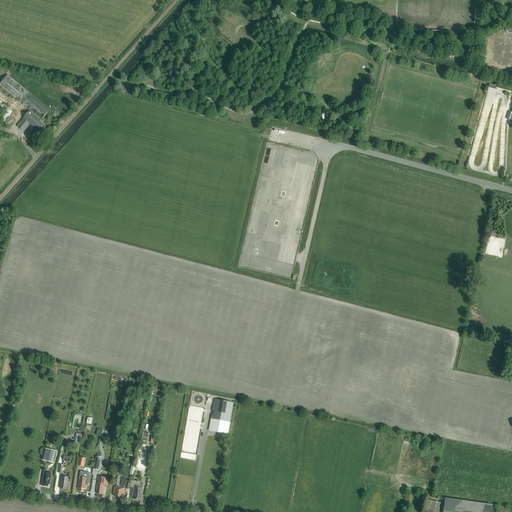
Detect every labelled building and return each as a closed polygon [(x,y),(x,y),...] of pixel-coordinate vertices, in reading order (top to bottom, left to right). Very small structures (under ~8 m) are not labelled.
[(7,75),(0,83),(0,86),(20,102),(30,111),(17,126),(24,132),(30,124),(35,128),(36,127),(40,130),(44,125),(40,121),(50,110),(28,92),(7,75)] [(12,112),(5,108),(1,115),(3,115),(0,119),(0,122),(4,124),(7,118),(8,118),(12,112)] [(216,400),(211,426),(229,429),(233,403),(216,400)] [(73,441),(72,446),(80,448),(82,434),(76,433),(74,442),(73,441)] [(55,463),(58,451),(46,448),(43,460),(55,463)] [(138,454),(137,465),(144,466),(145,455),(138,454)] [(77,466),(84,467),(86,458),(79,457),(77,466)] [(80,471),(77,488),(80,488),(79,491),(84,492),(84,489),(85,489),(86,484),(88,484),(89,472),(80,471)] [(50,484),(51,473),(44,472),(42,486),(48,487),(48,484),(50,484)] [(67,487),(69,477),(68,477),(69,474),(63,474),(63,476),(62,476),(60,488),(66,489),(66,487),(67,487)] [(114,487),(113,494),(114,494),(114,496),(123,497),(123,495),(124,495),(125,488),(124,488),(124,486),(125,486),(126,478),(122,478),(120,485),(119,485),(121,476),(117,475),(115,484),(116,485),(116,487),(114,487)] [(103,492),(104,486),(108,486),(109,478),(98,476),(98,481),(100,481),(99,483),(97,482),(96,491),(98,491),(97,494),(102,494),(102,492),(103,492)] [(141,498),(143,487),(134,486),(132,497),(135,497),(135,499),(139,500),(140,498),(141,498)] [(442,511),(444,506),(440,506),(440,502),(431,500),(428,511),(442,511)]
